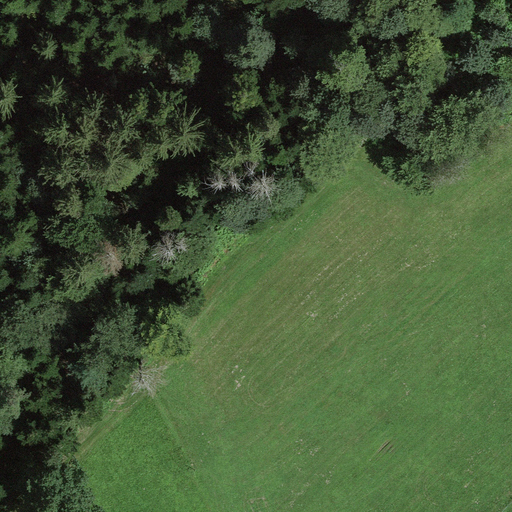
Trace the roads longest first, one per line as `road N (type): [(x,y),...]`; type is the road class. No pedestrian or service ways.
road 1 (track): [(348,125),(234,32),(201,37),(127,81),(0,114)]
road 2 (track): [(348,125),(511,35)]
road 3 (track): [(363,0),(348,125)]
